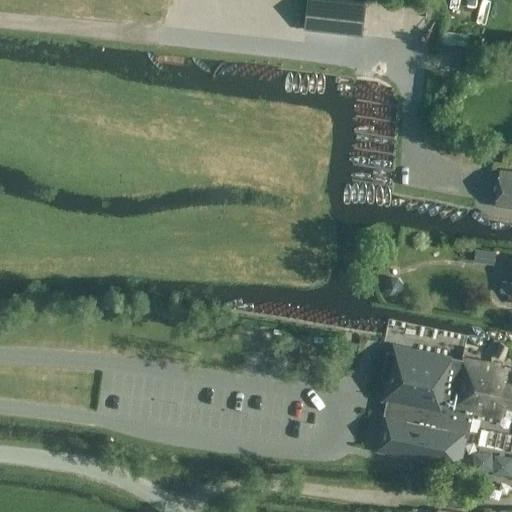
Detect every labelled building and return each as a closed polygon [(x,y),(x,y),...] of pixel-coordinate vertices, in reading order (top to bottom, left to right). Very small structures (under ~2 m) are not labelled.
[(360,36),(364,4),(364,0),(308,0),(305,30),(360,36)] [(404,38),(412,38),(412,17),(404,17),(404,38)] [(442,31),(440,45),(465,48),(466,35),(442,31)] [(499,74),(511,76),(511,60),(502,58),(499,74)] [(450,127),(451,119),(435,116),(431,134),(454,138),(456,128),(450,127)] [(511,172),(502,172),(498,206),(511,208),(511,172)] [(472,263),(492,265),(494,252),(474,249),(472,263)] [(511,303),(511,283),(501,282),(500,292),(511,294),(511,295),(511,304),(511,303)] [(311,336),(289,334),(284,378),(306,380),(311,336)] [(356,344),(346,342),(345,348),(355,350),(356,344)] [(498,343),(491,355),(502,362),(509,349),(498,343)] [(467,438),(473,412),(501,418),(503,406),(511,408),(511,384),(503,383),(505,372),(495,364),(461,357),(460,360),(450,358),(451,356),(393,344),(381,400),(389,402),(387,413),(383,412),(375,451),(456,467),(459,457),(461,457),(465,437),(467,438)] [(118,393),(163,394),(164,383),(118,382),(118,393)]
